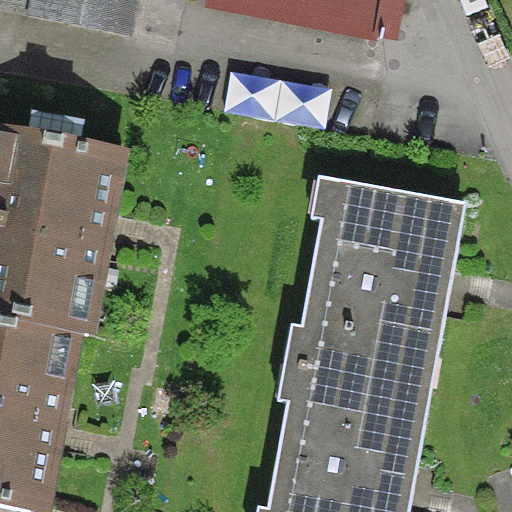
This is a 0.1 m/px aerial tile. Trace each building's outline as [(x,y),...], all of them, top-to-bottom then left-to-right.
[(0,0),(0,13),(122,38),(129,0),(0,0)] [(378,34),(384,0),(353,0),(348,29),(378,34)] [(0,322),(72,336),(83,338),(104,230),(118,155),(0,132),(0,322)] [(426,395),(459,211),(326,186),(292,370),(426,395)] [(72,336),(0,322),(0,511),(39,511),(53,436),(72,336)] [(404,511),(426,395),(292,370),(266,511),(404,511)]
